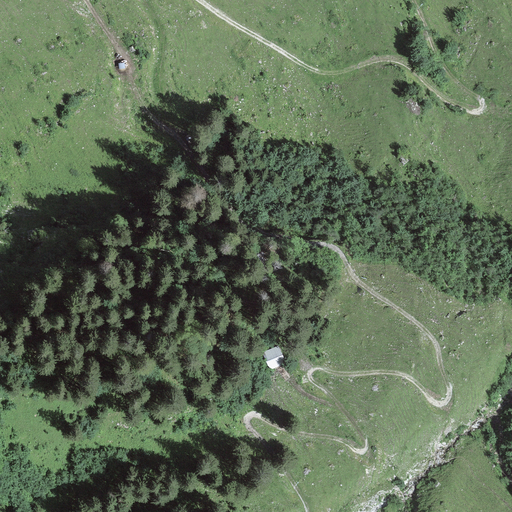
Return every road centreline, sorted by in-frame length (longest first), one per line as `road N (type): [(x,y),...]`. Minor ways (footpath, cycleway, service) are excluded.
road 1 (track): [(392,305),(433,339),(449,392),(444,403),(401,373),(317,366),(311,380),(341,407),(365,449),(245,417),(307,511)]
road 2 (track): [(195,0),(318,74),(396,60),(437,95),(479,112),(483,102),(451,77),(413,0)]
road 3 (track): [(392,305),(350,274),(334,245),(238,191),(135,106),(102,30),(78,0)]
